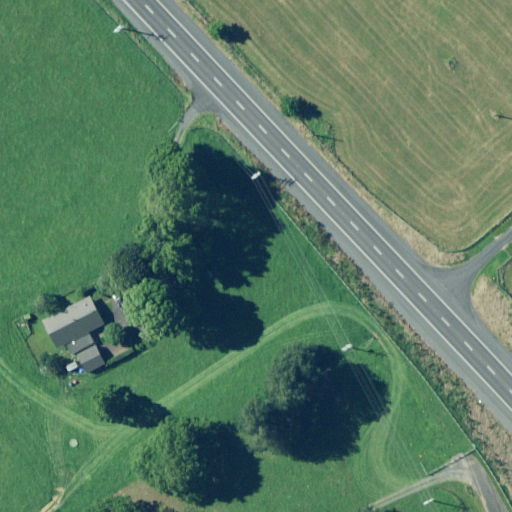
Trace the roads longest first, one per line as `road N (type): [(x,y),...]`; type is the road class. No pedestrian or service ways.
road 1 (primary): [(511,407),(140,0)]
road 2 (track): [(221,85),(184,120),(129,325)]
